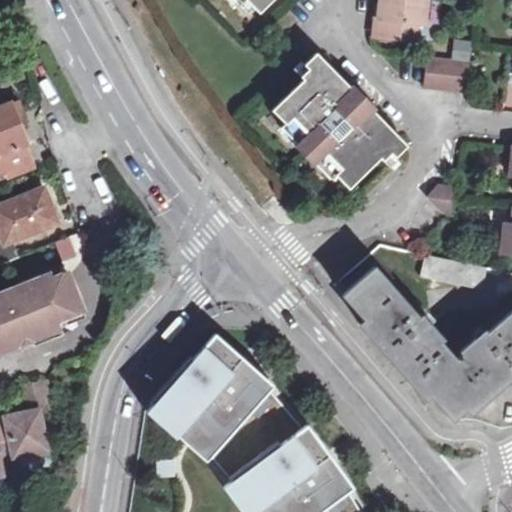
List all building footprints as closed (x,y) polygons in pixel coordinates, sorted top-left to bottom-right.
[(438,0),(379,0),(377,35),(424,39),(425,22),(436,23),(438,0)] [(419,142),(327,49),(316,60),(320,65),(312,72),(315,76),(284,105),(295,118),(289,125),(340,178),(347,172),(360,186),(391,154),(394,157),(401,150),(406,154),(419,142)] [(477,58),(433,53),(430,82),(473,88),(477,58)] [(11,104),(18,120),(24,117),(17,101),(11,104)] [(10,103),(0,107),(0,180),(35,167),(30,155),(25,142),(27,141),(18,120),(11,104),(10,103)] [(461,182),(444,180),(433,193),(450,210),(458,211),(461,182)] [(0,263),(17,257),(12,240),(58,221),(44,187),(12,200),(0,205),(0,238),(1,241),(1,243),(0,243),(0,263)] [(511,392),(511,321),(503,329),(499,326),(472,349),(475,353),(471,356),(456,339),(459,336),(436,311),(433,314),(389,262),(355,291),(376,317),(370,322),(440,399),(444,394),(467,419),(480,407),(486,414),(511,392)] [(41,277),(51,273),(49,268),(39,272),(41,277)] [(0,351),(19,343),(31,339),(61,327),(58,319),(83,309),(68,273),(53,279),(51,273),(41,277),(0,292),(0,351)] [(61,327),(31,339),(34,346),(64,334),(61,327)] [(273,386),(213,333),(146,410),(187,447),(205,463),(267,393),(273,386)] [(19,343),(0,351),(0,359),(22,350),(19,343)] [(6,417),(7,421),(14,455),(15,462),(48,456),(39,414),(46,412),(44,398),(51,397),(48,383),(28,387),(32,406),(33,411),(21,414),(6,417)] [(297,429),(267,393),(205,463),(221,485),(297,429)] [(33,411),(32,406),(20,408),(21,414),(33,411)] [(0,458),(14,455),(7,421),(0,422),(0,475),(3,475),(0,461),(0,458)] [(352,486),(304,424),(297,429),(221,485),(242,511),(316,511),(345,491),(352,486)] [(356,511),(345,491),(316,511),(356,511)]
